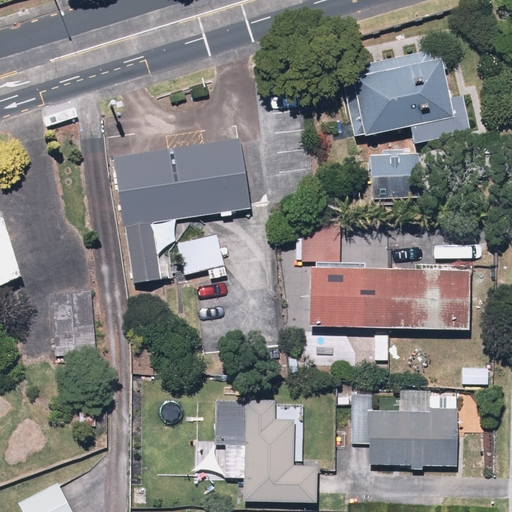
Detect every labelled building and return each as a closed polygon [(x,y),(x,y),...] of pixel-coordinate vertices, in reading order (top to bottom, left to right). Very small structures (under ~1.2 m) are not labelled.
[(439,53),(340,72),(353,143),(416,131),(419,148),(467,139),(460,100),(448,102),(439,53)] [(232,139),(109,158),(128,286),(154,282),(145,226),(197,218),(243,211),(232,139)] [(413,159),(363,157),(362,205),(381,206),(381,200),(413,201),(413,159)] [(340,220),(294,220),(291,262),(298,262),(294,330),(463,335),(466,269),(407,265),(407,271),(390,270),(392,229),(363,227),(360,267),(337,265),(340,220)] [(0,231),(0,289),(21,281),(0,231)] [(92,294),(46,295),(48,359),(94,358),(92,294)] [(372,395),(350,393),(347,447),(361,448),(360,467),(451,472),(455,397),(397,394),(396,414),(371,413),(372,395)] [(271,405),(213,402),(211,448),(222,448),(222,480),(240,481),(240,502),(310,504),(311,470),(288,470),(289,425),(270,424),(271,405)] [(67,511),(53,485),(15,505),(19,511),(67,511)]
